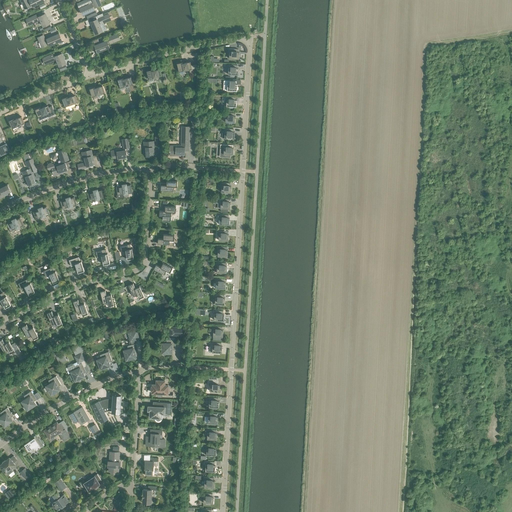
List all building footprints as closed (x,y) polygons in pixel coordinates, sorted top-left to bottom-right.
[(32,6),(44,1),(43,0),(29,0),(29,1),(28,2),(26,0),(20,0),(25,9),(30,6),(29,3),(30,3),(32,6)] [(96,7),(101,5),(98,0),(92,0),(94,3),(92,4),(90,0),(85,0),(77,4),(79,8),(79,7),(80,8),(83,15),(94,10),(93,5),(94,5),(96,7)] [(40,19),(43,26),(49,24),(45,14),(39,17),(37,18),(36,15),(26,20),(28,25),(38,20),(40,19)] [(101,24),(110,20),(108,14),(103,17),(102,14),(97,16),(90,19),(92,24),(91,24),(95,34),(102,31),(99,24),(101,23),(101,24)] [(49,45),(61,40),(59,34),(47,39),(47,40),(45,40),(43,35),(38,37),(42,47),(47,45),(46,42),(48,41),(49,45)] [(110,43),(120,39),(118,34),(108,38),(109,41),(107,41),(99,44),(95,45),(95,46),(97,52),(109,47),(108,43),(110,43)] [(229,59),(239,59),(239,54),(238,54),(238,49),(228,49),(228,52),(229,52),(229,59)] [(56,59),(59,66),(65,64),(62,54),(55,56),(55,57),(54,57),(52,55),(43,59),(45,64),(54,60),(54,59),(56,59)] [(188,70),(192,69),(190,62),(187,63),(187,62),(184,63),(183,64),(182,62),(177,63),(179,72),(180,75),(184,74),(184,71),(184,70),(188,69),(188,70)] [(228,68),(228,74),(231,75),(231,76),(234,76),(234,75),(238,75),(238,70),(237,70),(237,65),(227,65),(227,68),(228,68)] [(158,77),(161,76),(160,70),(157,70),(156,70),(153,70),(154,71),(152,71),(152,70),(146,71),(148,79),(149,79),(150,82),(153,81),(153,78),(154,78),(158,77)] [(129,85),(133,84),(131,78),(128,78),(127,78),(125,79),(123,80),(123,78),(117,80),(120,88),(121,90),(125,89),(124,87),(125,86),(129,85)] [(225,90),(237,91),(237,86),(236,86),(236,81),(224,80),(223,85),(225,85),(225,90)] [(101,94),(104,93),(102,86),(99,87),(96,88),(95,89),(95,87),(89,89),(92,97),(97,95),(98,96),(99,97),(100,96),(101,95),(101,94)] [(74,103),(77,102),(75,96),(72,97),(72,96),(69,97),(69,98),(68,98),(67,97),(62,99),(65,107),(70,105),(70,104),(74,103)] [(230,108),(232,108),(233,107),(236,107),(236,102),(235,102),(235,97),(225,97),(225,106),(230,107),(230,108)] [(48,117),(54,114),(52,106),(48,107),(48,106),(45,107),(42,108),(41,109),(40,107),(35,109),(38,117),(43,115),(44,118),(48,117)] [(226,116),(225,122),(229,123),(229,124),(232,124),(232,123),(235,123),(235,118),(234,118),(234,113),(224,113),(224,116),(226,116)] [(21,125),(24,123),(21,117),(19,118),(18,118),(16,119),(14,120),(14,118),(8,121),(12,129),(17,126),(21,124),(21,125)] [(185,146),(189,146),(190,127),(182,127),(181,146),(170,146),(170,151),(169,151),(169,152),(170,152),(170,156),(179,156),(179,154),(185,155),(185,146)] [(225,132),(224,138),(228,139),(228,140),(231,140),(231,139),(234,139),(234,134),(233,134),(234,129),(223,128),(223,132),(225,132)] [(125,149),(130,148),(128,138),(125,139),(122,139),(124,150),(120,151),(119,150),(112,151),(113,154),(111,155),(111,156),(111,157),(112,157),(112,161),(121,160),(121,158),(127,157),(126,150),(125,150),(125,149)] [(153,150),(154,150),(154,141),(150,142),(150,141),(149,141),(149,142),(147,142),(147,143),(144,143),(144,151),(146,151),(146,157),(153,156),(153,150)] [(220,157),(227,157),(230,157),(230,155),(233,155),(233,150),(232,150),(233,145),(221,144),(220,157)] [(69,160),(65,149),(57,151),(61,163),(54,165),(54,164),(51,163),(48,164),(47,166),(48,169),(50,171),(52,170),(52,171),(52,172),(52,173),(53,173),(54,176),(62,173),(62,172),(67,170),(65,163),(64,163),(64,162),(69,160)] [(92,159),(93,159),(91,150),(87,151),(87,150),(86,151),(81,152),(84,163),(77,165),(79,170),(88,168),(87,166),(93,165),(92,159)] [(27,167),(28,166),(29,169),(28,170),(28,169),(26,170),(27,170),(25,171),(26,172),(22,174),(25,180),(26,180),(29,185),(35,183),(33,177),(34,177),(32,171),(33,171),(34,172),(38,171),(33,158),(25,162),(27,167)] [(173,186),(177,187),(177,181),(167,181),(166,185),(161,185),(160,190),(172,191),(173,186)] [(222,186),(221,192),(225,193),(225,194),(227,194),(228,193),(231,193),(231,188),(230,188),(230,183),(220,183),(220,186),(222,186)] [(128,193),(132,193),(131,184),(126,185),(126,184),(122,184),(122,186),(116,187),(117,195),(116,195),(117,199),(124,198),(124,195),(128,195),(128,193)] [(5,194),(10,191),(7,185),(2,188),(1,186),(0,186),(0,198),(6,195),(5,194)] [(100,199),(104,198),(102,189),(98,190),(97,189),(93,190),(94,191),(87,193),(89,201),(96,200),(96,201),(100,200),(100,199)] [(73,206),(77,205),(74,197),(70,198),(70,197),(66,198),(66,199),(60,201),(63,209),(69,207),(69,209),(73,207),(73,206)] [(221,208),(221,212),(227,212),(228,209),(230,209),(231,199),(218,198),(217,208),(221,208)] [(46,216),(50,214),(46,206),(42,208),(42,207),(38,208),(39,209),(33,212),(36,220),(42,217),(42,218),(46,217),(46,216)] [(175,212),(176,207),(165,206),(165,211),(159,211),(159,216),(171,217),(171,212),(175,212)] [(220,218),(219,224),(229,225),(229,220),(228,220),(229,215),(218,214),(218,218),(220,218)] [(20,227),(24,225),(20,217),(16,219),(16,218),(12,220),(12,221),(6,224),(10,232),(16,229),(17,230),(20,228),(20,227)] [(219,234),(218,240),(228,241),(228,236),(227,236),(228,231),(218,231),(217,234),(219,234)] [(174,240),(174,235),(164,234),(163,239),(158,239),(157,244),(169,245),(170,240),(174,240)] [(132,249),(131,249),(130,244),(120,246),(121,252),(125,251),(127,260),(134,258),(132,249)] [(218,256),(227,257),(228,252),(226,252),(227,247),(217,246),(216,250),(218,250),(218,256)] [(107,253),(106,254),(105,249),(95,251),(97,258),(101,257),(103,265),(110,263),(107,253)] [(81,261),(80,262),(79,257),(69,260),(71,266),(75,265),(78,273),(84,271),(81,261)] [(217,272),(226,273),(227,268),(225,268),(226,263),(216,262),(215,266),(217,266),(217,272)] [(170,272),(172,268),(163,263),(161,267),(156,265),(153,269),(164,274),(166,270),(170,272)] [(55,271),(54,272),(52,267),(43,271),(46,277),(50,275),(53,283),(59,281),(55,271)] [(216,288),(225,289),(226,284),(225,284),(225,279),(215,278),(215,282),(216,282),(216,288)] [(27,279),(18,283),(21,289),(25,287),(29,295),(35,292),(30,283),(29,283),(27,279)] [(137,294),(139,298),(144,296),(140,286),(135,288),(133,283),(128,285),(133,296),(137,294)] [(107,302),(108,306),(114,305),(111,294),(106,296),(105,290),(100,291),(103,303),(107,302)] [(3,292),(0,293),(0,301),(1,301),(5,308),(11,305),(6,296),(5,297),(3,292)] [(215,298),(215,304),(218,304),(218,306),(221,306),(221,305),(225,305),(225,300),(224,300),(224,295),(214,294),(214,298),(215,298)] [(81,311),(83,315),(88,313),(84,303),(80,305),(78,300),(73,301),(77,313),(81,311)] [(214,320),(224,321),(224,316),(223,316),(223,311),(213,310),(213,314),(214,314),(214,320)] [(56,322),(58,326),(62,324),(58,314),(54,316),(51,311),(47,313),(52,324),(56,322)] [(31,335),(33,339),(38,337),(33,327),(29,329),(26,325),(22,327),(27,337),(31,335)] [(213,340),(221,340),(222,337),(223,337),(223,332),(222,332),(222,327),(212,326),(212,330),(213,330),(213,336),(213,340)] [(187,328),(170,328),(170,337),(187,337),(187,328)] [(8,350),(10,353),(14,351),(9,341),(5,344),(2,339),(0,340),(0,345),(4,352),(8,350)] [(162,344),(162,353),(162,354),(163,354),(163,355),(164,355),(165,355),(166,355),(166,354),(167,353),(168,353),(168,352),(171,352),(171,350),(175,350),(175,340),(166,340),(166,344),(162,344)] [(218,353),(222,353),(222,348),(221,348),(221,343),(210,342),(209,352),(215,352),(215,354),(218,354),(218,353)] [(124,351),(125,355),(124,356),(124,357),(124,358),(124,359),(125,359),(126,359),(132,358),(132,357),(135,357),(134,354),(138,353),(136,343),(127,346),(128,350),(124,351)] [(80,344),(72,347),(75,355),(83,351),(80,344)] [(98,360),(99,364),(98,364),(98,365),(98,366),(98,367),(98,368),(99,368),(99,369),(100,369),(101,369),(106,366),(109,365),(108,362),(112,361),(108,352),(100,355),(102,359),(98,360)] [(63,354),(56,357),(60,364),(67,361),(63,354)] [(75,357),(78,362),(83,360),(81,354),(75,357)] [(72,372),(76,380),(76,381),(77,381),(78,381),(79,381),(80,381),(80,380),(80,379),(80,378),(81,378),(81,377),(83,376),(82,373),(86,372),(84,367),(82,363),(74,367),(75,370),(72,372)] [(49,390),(51,394),(52,394),(52,395),(53,395),(54,395),(55,395),(55,394),(55,393),(56,393),(55,392),(56,391),(56,390),(59,389),(57,387),(61,385),(56,376),(48,380),(50,384),(43,388),(45,392),(49,390)] [(209,385),(210,385),(210,391),(213,391),(213,393),(216,393),(216,392),(219,392),(220,387),(219,387),(219,377),(209,376),(209,385)] [(168,385),(164,385),(164,381),(156,380),(156,385),(153,385),(152,387),(151,387),(151,391),(152,391),(152,393),(157,393),(157,396),(162,396),(162,393),(167,394),(168,385)] [(23,402),(25,405),(24,406),(24,407),(24,408),(24,409),(25,409),(26,410),(27,409),(32,406),(32,405),(34,404),(33,402),(37,399),(31,391),(24,396),(26,399),(23,402)] [(119,401),(120,401),(121,396),(113,395),(113,400),(111,400),(109,400),(108,401),(106,401),(105,401),(103,402),(101,402),(100,403),(99,403),(98,402),(92,405),(95,411),(101,421),(101,422),(107,419),(103,412),(104,411),(105,411),(106,410),(107,410),(109,410),(111,410),(112,410),(112,412),(119,413),(120,407),(118,407),(119,401)] [(209,401),(209,407),(219,408),(219,403),(218,403),(218,398),(208,397),(208,401),(209,401)] [(162,414),(171,414),(171,403),(156,402),(156,407),(148,406),(148,411),(150,411),(149,418),(155,418),(155,419),(156,420),(157,421),(158,421),(159,421),(160,421),(160,420),(161,420),(161,419),(161,418),(162,414)] [(0,417),(0,419),(4,426),(5,426),(6,427),(7,427),(7,426),(8,426),(8,425),(9,425),(9,424),(8,423),(9,422),(11,420),(10,418),(13,415),(7,407),(0,413),(3,416),(0,417)] [(79,420),(81,424),(89,419),(82,407),(74,412),(69,415),(74,423),(79,420)] [(208,417),(208,423),(218,424),(218,419),(217,419),(217,414),(207,413),(207,417),(208,417)] [(58,434),(63,441),(70,437),(70,436),(67,432),(61,423),(58,424),(57,422),(44,431),(50,439),(51,440),(52,440),(54,439),(54,438),(54,437),(58,434)] [(89,428),(92,433),(98,430),(95,425),(89,428)] [(207,433),(207,439),(217,440),(217,435),(216,435),(216,430),(206,429),(206,433),(207,433)] [(159,434),(162,434),(162,431),(150,430),(150,434),(151,434),(151,440),(146,440),(146,446),(151,446),(151,447),(153,448),(156,448),(158,447),(158,446),(164,447),(165,440),(159,439),(159,434)] [(101,432),(95,435),(98,441),(104,437),(101,432)] [(34,437),(24,445),(29,451),(33,448),(35,448),(36,450),(41,447),(40,446),(43,444),(39,438),(36,440),(34,437)] [(206,449),(206,455),(209,455),(209,457),(212,457),(212,455),(216,456),(216,451),(215,451),(215,446),(205,445),(205,449),(206,449)] [(118,456),(118,452),(110,452),(110,462),(108,461),(107,466),(109,466),(109,472),(112,472),(111,474),(115,474),(115,472),(118,472),(118,467),(120,467),(120,462),(118,462),(119,456),(118,456)] [(13,463),(17,460),(14,456),(10,458),(9,458),(0,465),(0,466),(5,473),(7,472),(8,474),(13,471),(11,469),(15,465),(13,463)] [(153,466),(158,466),(158,458),(150,458),(150,461),(145,461),(145,466),(146,466),(145,475),(152,476),(152,469),(153,469),(153,466)] [(205,471),(215,472),(215,467),(214,467),(214,462),(204,461),(204,465),(205,465),(205,471)] [(21,472),(26,478),(30,475),(25,469),(21,472)] [(101,480),(97,474),(94,476),(94,477),(91,479),(90,478),(87,480),(88,481),(84,483),(89,491),(99,484),(98,482),(101,480)] [(205,481),(204,487),(208,487),(208,488),(210,489),(211,487),(214,488),(214,483),(213,483),(213,478),(203,477),(203,481),(205,481)] [(55,482),(61,491),(66,487),(60,478),(55,482)] [(151,490),(156,490),(156,486),(148,486),(148,489),(143,489),(142,503),(151,503),(151,490)] [(10,489),(5,494),(10,501),(16,496),(10,489)] [(65,504),(69,501),(64,494),(60,497),(57,493),(53,496),(56,500),(52,503),(53,504),(50,507),(53,511),(56,509),(57,510),(61,507),(62,508),(66,505),(65,504)] [(204,497),(203,503),(207,503),(207,504),(210,505),(210,503),(213,504),(213,499),(212,499),(212,494),(202,493),(202,497),(204,497)]
